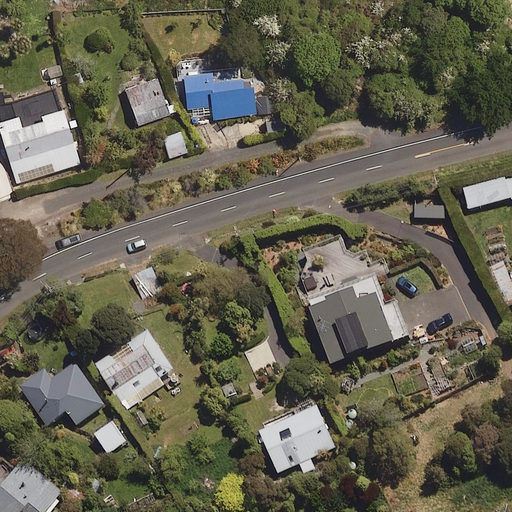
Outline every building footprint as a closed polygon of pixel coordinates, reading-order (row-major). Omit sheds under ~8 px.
[(253,114),(248,73),(212,77),(211,71),(184,74),(177,75),(179,92),(183,91),(187,122),(253,114)] [(170,112),(156,76),(123,89),(137,125),(170,112)] [(0,121),(0,136),(15,183),(79,163),(61,109),(39,116),(41,121),(20,127),(16,116),(0,121)] [(186,152),(181,131),(162,136),(167,158),(186,152)] [(511,180),(463,192),(468,212),(511,201),(511,180)] [(445,207),(416,208),(417,222),(445,221),(445,207)] [(511,304),(511,285),(504,266),(490,272),(505,307),(511,304)] [(161,290),(154,269),(133,277),(140,298),(161,290)] [(387,309),(378,287),(308,315),(330,369),(409,338),(396,305),(387,309)] [(173,370),(148,333),(98,367),(127,410),(163,386),(159,379),(173,370)] [(106,404),(76,364),(56,380),(47,369),(20,390),(48,428),(67,413),(77,426),(106,404)] [(334,451),(317,412),(259,437),(276,476),(300,466),(304,475),(314,470),(310,462),(334,451)] [(126,444),(114,426),(95,439),(107,456),(126,444)] [(48,511),(61,495),(22,464),(0,491),(0,511),(48,511)]
